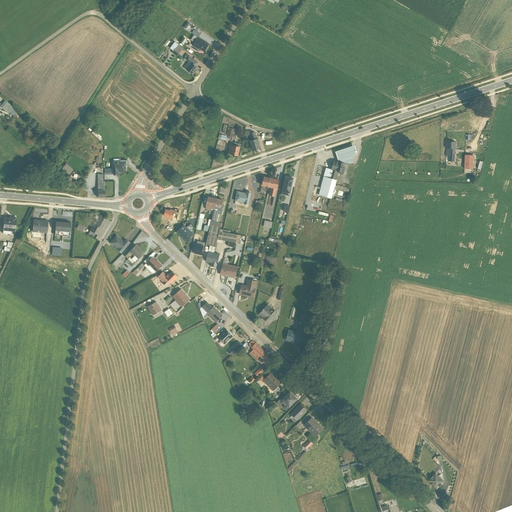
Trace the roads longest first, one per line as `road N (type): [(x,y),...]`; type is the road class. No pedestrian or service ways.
road 1 (tertiary): [(436,511),(141,213)]
road 2 (primary): [(168,193),(511,80)]
road 3 (unclassified): [(57,511),(85,279),(115,206)]
road 4 (unclassified): [(0,74),(92,12),(194,91)]
